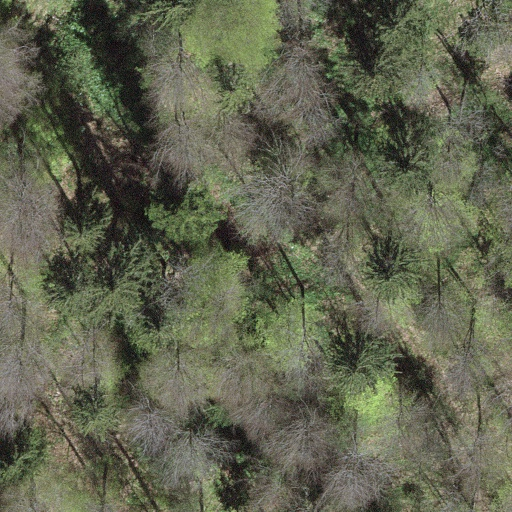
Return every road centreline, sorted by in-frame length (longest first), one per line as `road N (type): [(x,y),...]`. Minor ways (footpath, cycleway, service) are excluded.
road 1 (track): [(511,462),(180,122),(192,106),(329,88),(511,22)]
road 2 (track): [(0,333),(36,350),(199,511)]
